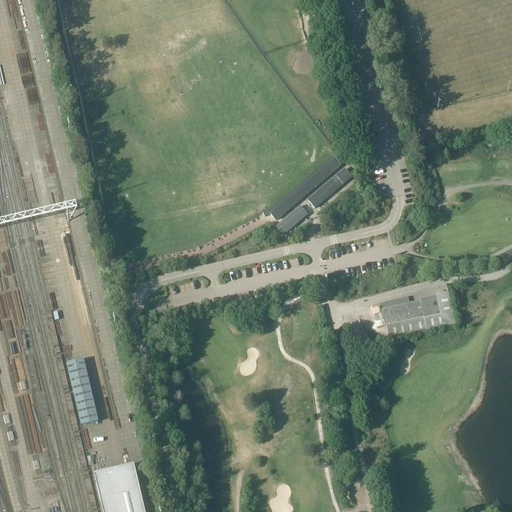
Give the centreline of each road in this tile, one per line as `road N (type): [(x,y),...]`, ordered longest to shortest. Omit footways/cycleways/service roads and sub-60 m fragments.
road 1 (unknown): [(25,0),(130,455),(114,449),(96,392),(0,0)]
road 2 (unclassified): [(183,511),(136,312),(146,294),(160,283),(387,229),(400,214),(401,188),(347,0)]
